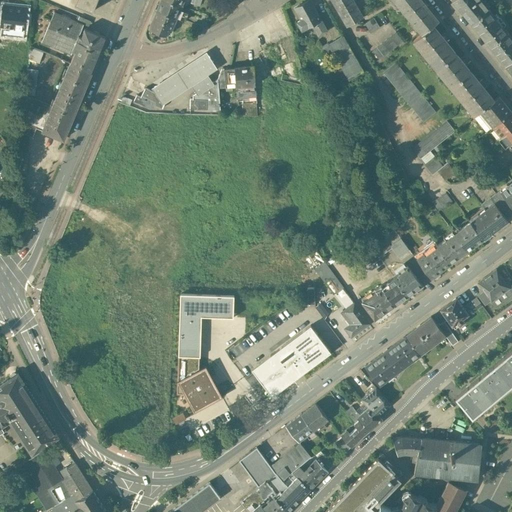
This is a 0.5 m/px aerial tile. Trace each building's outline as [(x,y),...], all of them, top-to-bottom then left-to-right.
[(76,0),(75,4),(93,12),(97,0),(76,0)] [(181,7),(164,0),(160,0),(156,11),(175,20),(175,18),(178,12),(181,13),(183,8),(181,7)] [(327,30),(310,0),(308,0),(294,8),(301,20),(297,22),(298,22),(301,29),(301,30),(312,24),(318,35),(327,30)] [(359,9),(353,0),(332,0),(348,25),(362,17),(358,9),(359,9)] [(424,3),(421,0),(397,0),(396,1),(422,33),(432,25),(438,21),(426,6),(427,6),(424,3)] [(481,0),(453,0),(453,1),(471,24),(489,9),(481,0)] [(0,38),(27,41),(28,25),(31,26),(32,13),(31,12),(31,4),(0,1),(0,3),(0,38)] [(489,9),(471,24),(490,47),(508,32),(489,9)] [(175,20),(156,11),(149,29),(157,32),(156,32),(165,36),(167,30),(170,31),(175,20)] [(83,24),(54,12),(42,41),(71,54),(79,34),(83,24)] [(181,13),(178,12),(175,18),(185,22),(188,16),(181,13)] [(374,17),(364,23),(370,33),(380,27),(374,17)] [(432,63),(451,48),(432,25),(422,33),(413,41),(418,47),(419,46),(428,57),(427,58),(432,63)] [(105,37),(85,28),(82,35),(79,34),(73,50),(75,51),(70,63),(91,72),(105,37)] [(396,32),(377,47),(384,55),(384,56),(403,41),(396,32)] [(511,37),(508,32),(490,47),(505,65),(511,59),(511,37)] [(343,35),(328,44),(334,54),(349,79),(364,71),(343,35)] [(328,44),(322,47),(328,57),(334,54),(328,44)] [(41,51),(30,46),(29,58),(37,60),(41,51)] [(384,55),(377,47),(372,51),(379,59),(384,55)] [(451,48),(432,63),(436,69),(437,68),(442,74),(441,75),(446,82),(448,81),(452,86),(451,87),(455,93),(476,78),(451,48)] [(206,51),(152,88),(154,92),(158,96),(163,102),(164,104),(191,85),(196,93),(212,83),(211,82),(213,81),(208,74),(217,68),(206,51)] [(63,81),(84,90),(91,72),(70,63),(63,81)] [(435,112),(395,63),(385,71),(425,120),(435,112)] [(38,66),(28,64),(24,94),(33,98),(38,66)] [(254,65),(234,67),(236,86),(235,86),(236,98),(242,98),(249,97),(248,94),(256,93),(254,65)] [(234,67),(224,68),(225,87),(235,86),(236,86),(234,67)] [(476,78),(455,93),(460,99),(462,98),(470,108),(469,110),(474,116),(480,111),(493,100),(476,78)] [(196,93),(194,95),(193,94),(193,95),(194,95),(193,98),(191,98),(190,98),(190,99),(191,99),(190,107),(190,109),(206,109),(220,109),(219,88),(218,79),(213,82),(213,81),(211,82),(212,83),(196,93)] [(84,90),(63,81),(55,99),(76,108),(84,90)] [(167,98),(146,88),(145,88),(145,89),(142,96),(141,96),(156,105),(157,105),(163,108),(163,107),(162,106),(166,99),(167,99),(167,98)] [(256,93),(248,94),(249,97),(242,98),(243,103),(254,102),(257,102),(256,93)] [(33,98),(24,94),(22,106),(17,152),(27,153),(29,135),(33,136),(36,127),(43,130),(48,118),(52,106),(33,98)] [(156,105),(141,96),(137,95),(134,101),(146,107),(155,107),(156,105)] [(511,111),(499,96),(493,100),(480,111),(492,127),(511,111)] [(76,108),(55,99),(54,102),(53,105),(52,106),(48,118),(68,126),(75,110),(76,108)] [(243,103),(242,103),(242,109),(243,115),(243,116),(256,116),(254,102),(243,103)] [(409,183),(375,108),(364,113),(399,188),(409,183)] [(511,142),(511,111),(492,127),(501,137),(499,139),(505,148),(511,143),(511,142)] [(68,126),(48,118),(43,130),(63,139),(68,126)] [(446,120),(412,147),(420,158),(430,151),(455,131),(446,120)] [(430,151),(420,158),(425,164),(434,157),(430,151)] [(28,153),(18,152),(16,167),(27,169),(28,153)] [(434,157),(425,164),(433,174),(438,170),(442,167),(434,157)] [(442,167),(438,170),(445,180),(455,172),(447,163),(442,167)] [(511,185),(509,188),(507,186),(502,190),(500,191),(507,200),(511,206),(511,185)] [(365,189),(352,188),(351,238),(363,238),(365,189)] [(384,189),(366,189),(364,238),(382,238),(384,189)] [(507,200),(500,191),(502,190),(501,189),(496,193),(503,203),(507,200)] [(446,192),(432,202),(439,211),(452,201),(446,192)] [(494,203),(470,222),(483,239),(484,240),(492,234),(492,233),(508,220),(498,207),(503,203),(496,193),(490,198),(494,203)] [(341,216),(334,216),(333,237),(347,237),(348,217),(341,216)] [(470,221),(454,233),(467,251),(483,239),(470,222),(470,221)] [(408,249),(394,229),(384,237),(392,247),(398,257),(408,249)] [(454,233),(452,230),(443,237),(445,239),(437,245),(451,263),(467,251),(454,233)] [(382,238),(371,247),(379,257),(392,247),(384,237),(382,238)] [(451,263),(437,245),(431,250),(430,248),(416,258),(431,278),(433,277),(434,278),(439,274),(438,272),(451,263)] [(323,262),(312,246),(305,251),(317,267),(323,262)] [(317,267),(315,268),(319,274),(328,268),(324,262),(323,262),(317,267)] [(420,286),(405,265),(392,275),(395,279),(407,296),(420,286)] [(343,288),(328,268),(319,274),(334,295),(343,288)] [(497,268),(479,281),(486,291),(492,300),(506,291),(511,298),(511,297),(511,284),(507,277),(505,279),(497,268)] [(407,296),(395,279),(382,288),(395,305),(407,296)] [(380,286),(375,290),(377,292),(362,302),(375,320),(385,313),(384,312),(395,305),(382,288),(380,286)] [(492,300),(486,291),(479,295),(486,304),(492,300)] [(234,295),(180,293),(178,356),(177,381),(194,412),(223,396),(220,391),(206,365),(200,368),(200,357),(202,316),(233,317),(234,295)] [(457,297),(442,308),(454,325),(458,322),(460,324),(464,321),(464,320),(470,316),(457,297)] [(477,297),(468,304),(474,313),(483,307),(477,297)] [(369,323),(354,303),(341,312),(351,324),(345,328),(351,336),(369,323)] [(432,315),(405,336),(412,345),(420,355),(446,336),(439,325),(432,315)] [(445,322),(439,325),(446,336),(453,346),(459,342),(445,322)] [(331,352),(310,325),(251,369),(254,373),(272,396),(288,384),(331,352)] [(405,336),(365,365),(379,385),(380,385),(379,383),(392,374),(393,375),(413,360),(412,359),(418,354),(419,356),(420,355),(412,345),(405,336)] [(511,349),(459,394),(455,397),(471,416),(472,417),(474,415),(511,383),(511,349)] [(59,437),(18,373),(0,384),(0,434),(4,432),(0,426),(11,420),(33,453),(59,437)] [(371,406),(384,396),(378,388),(377,389),(375,387),(361,398),(368,406),(370,405),(371,406)] [(384,396),(371,406),(378,414),(390,404),(384,396)] [(328,419),(315,403),(301,413),(316,434),(326,426),(323,422),(328,419)] [(371,406),(370,405),(368,406),(367,408),(367,409),(360,415),(357,417),(359,419),(369,430),(380,421),(381,421),(381,420),(382,418),(381,417),(380,416),(378,414),(371,406)] [(360,415),(352,406),(346,411),(355,422),(359,419),(357,417),(360,415)] [(316,434),(301,413),(286,425),(299,441),(307,435),(310,439),(316,434)] [(357,428),(350,434),(346,430),(341,434),(342,435),(351,446),(362,436),(369,430),(359,419),(355,422),(357,428)] [(351,446),(342,435),(336,441),(346,452),(351,446)] [(406,435),(399,436),(393,438),(398,454),(402,453),(405,452),(418,454),(421,437),(406,435)] [(481,443),(421,437),(418,454),(414,472),(478,478),(481,443)] [(301,443),(272,466),(276,472),(285,465),(290,472),(293,471),(299,465),(311,456),(301,443)] [(272,466),(257,447),(239,460),(260,487),(259,485),(265,480),(266,481),(271,477),(276,472),(272,466)] [(107,511),(75,462),(67,467),(67,466),(59,471),(44,449),(25,461),(53,506),(52,511),(107,511)] [(333,465),(323,453),(316,459),(326,472),(333,465)] [(378,457),(324,511),(375,511),(380,503),(380,502),(401,480),(378,457)] [(316,459),(304,470),(299,465),(293,471),(294,473),(310,488),(326,472),(316,459)] [(285,465),(276,472),(271,477),(282,490),(288,484),(286,481),(285,482),(284,480),(291,475),(294,473),(293,471),(290,472),(285,465)] [(310,488),(294,473),(291,475),(293,479),(288,484),(282,490),(276,495),(275,497),(288,511),(310,488)] [(286,511),(288,511),(275,497),(276,495),(273,489),(266,481),(265,480),(259,485),(260,487),(259,488),(261,490),(266,496),(270,493),(273,497),(270,499),(269,498),(261,504),(267,511),(286,511)] [(435,505),(431,511),(453,511),(466,489),(464,488),(462,487),(460,485),(458,484),(456,483),(453,483),(449,480),(435,505)] [(209,482),(168,511),(167,511),(199,511),(220,496),(209,482)] [(259,488),(252,493),(255,498),(259,494),(258,493),(261,490),(259,488)] [(431,511),(435,505),(409,492),(408,492),(407,495),(403,496),(404,499),(401,506),(391,509),(380,503),(375,511),(431,511)] [(255,498),(252,493),(247,497),(251,503),(255,500),(257,502),(258,501),(255,498)] [(260,503),(250,511),(251,511),(250,511),(267,511),(261,504),(260,503)]
